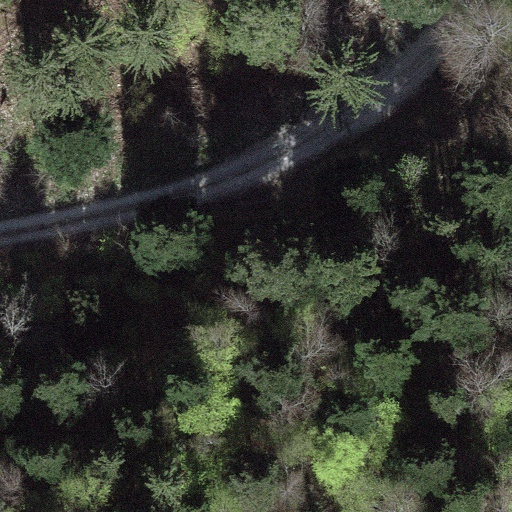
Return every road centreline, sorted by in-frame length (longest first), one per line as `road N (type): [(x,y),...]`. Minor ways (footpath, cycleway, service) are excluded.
road 1 (track): [(229,188),(374,91),(469,0)]
road 2 (track): [(229,188),(371,158),(511,108)]
road 3 (track): [(0,231),(229,188)]
